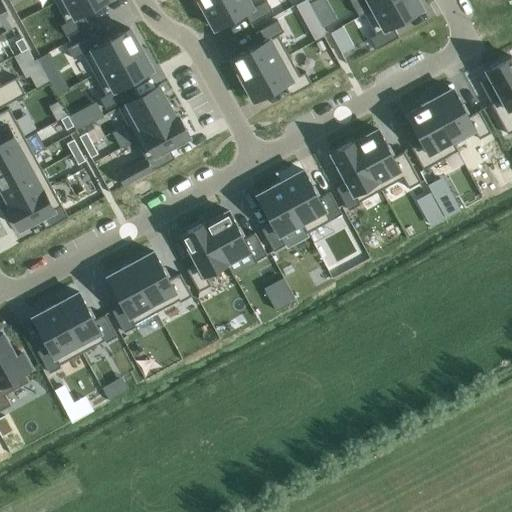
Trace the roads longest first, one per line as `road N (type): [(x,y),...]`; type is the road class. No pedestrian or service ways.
road 1 (residential): [(257,162),(26,286),(0,290)]
road 2 (residential): [(445,0),(462,41),(446,58),(257,162)]
road 3 (residential): [(143,0),(152,18),(191,42),(257,162)]
